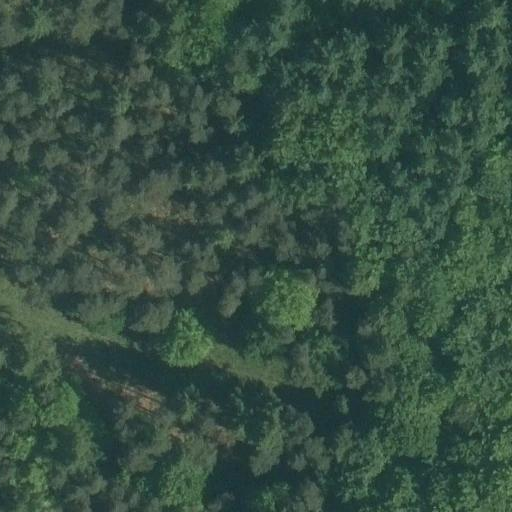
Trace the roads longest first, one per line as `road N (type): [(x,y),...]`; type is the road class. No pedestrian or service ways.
road 1 (track): [(303,511),(506,0)]
road 2 (track): [(511,432),(0,301)]
